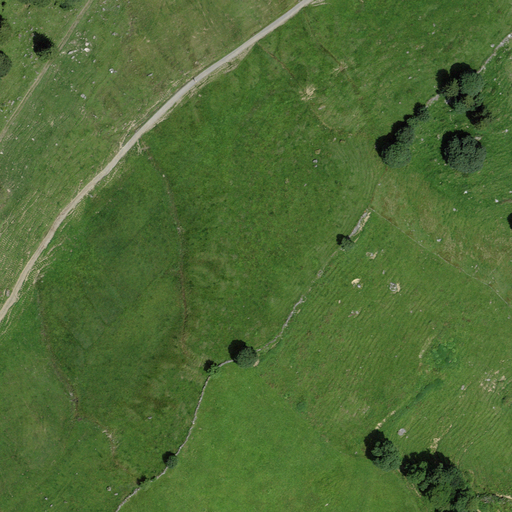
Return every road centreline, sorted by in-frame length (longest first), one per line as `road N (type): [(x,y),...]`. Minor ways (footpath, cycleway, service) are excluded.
road 1 (track): [(0,315),(65,213),(143,128),(307,0)]
road 2 (track): [(356,511),(381,426),(437,374)]
